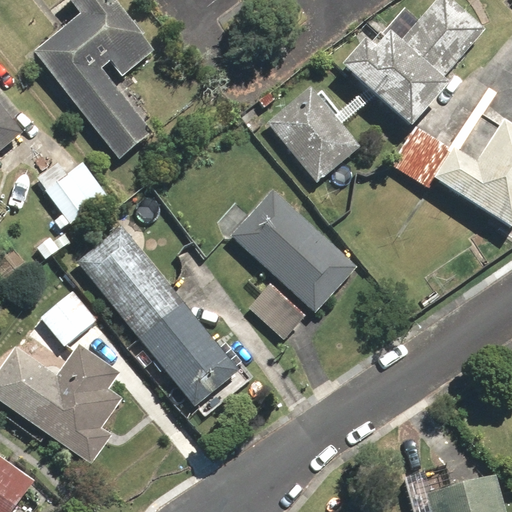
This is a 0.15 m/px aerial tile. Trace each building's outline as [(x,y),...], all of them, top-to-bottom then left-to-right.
[(79,20),(33,57),(119,164),(153,137),(102,74),(110,67),(121,81),(155,54),(111,0),(68,0),(65,3),(79,20)] [(365,46),(342,73),(410,133),(448,90),(441,85),(485,35),(445,0),(439,0),(398,47),(388,39),(375,54),(365,46)] [(357,150),(307,91),(264,128),(313,187),(357,150)] [(0,158),(23,141),(0,112),(0,158)] [(511,229),(511,134),(484,117),(441,185),(511,229)] [(109,202),(83,167),(43,196),(68,231),(109,202)] [(284,344),(311,314),(315,317),(358,270),(274,193),(230,241),(274,281),(247,310),(284,344)] [(120,230),(75,267),(193,411),(238,375),(120,230)] [(97,323),(69,293),(38,321),(66,352),(97,323)] [(110,442),(98,434),(121,402),(109,393),(120,377),(78,348),(65,367),(56,379),(14,349),(0,369),(0,404),(90,469),(110,442)] [(0,511),(16,511),(35,486),(0,460),(0,511)] [(504,511),(494,474),(424,493),(428,511),(504,511)]
